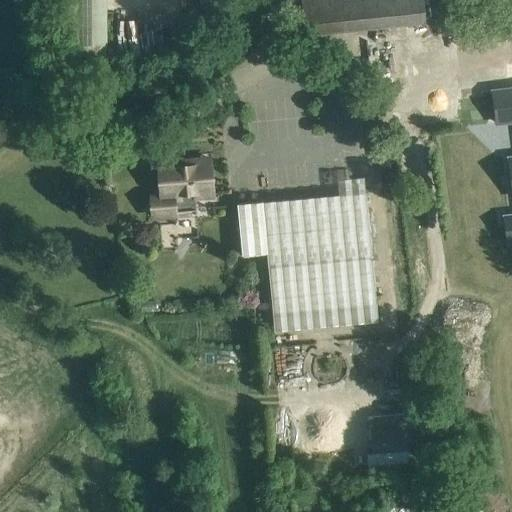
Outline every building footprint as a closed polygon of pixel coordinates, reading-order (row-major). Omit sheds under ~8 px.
[(63,0),(64,53),(106,53),(105,0),(63,0)] [(422,0),(301,0),(306,34),(424,22),(422,0)] [(511,88),(493,92),(497,123),(511,120),(511,88)] [(507,243),(511,241),(511,157),(508,158),(511,190),(511,215),(503,217),(507,243)] [(212,196),(209,162),(193,164),(193,162),(188,162),(188,164),(178,165),(177,161),(159,163),(161,195),(152,196),(153,217),(174,215),(173,199),(212,196)] [(458,293),(498,290),(490,167),(450,169),(458,293)] [(397,171),(384,173),(385,183),(398,182),(397,171)] [(365,192),(236,204),(241,256),(266,254),(273,331),(377,321),(365,192)]
